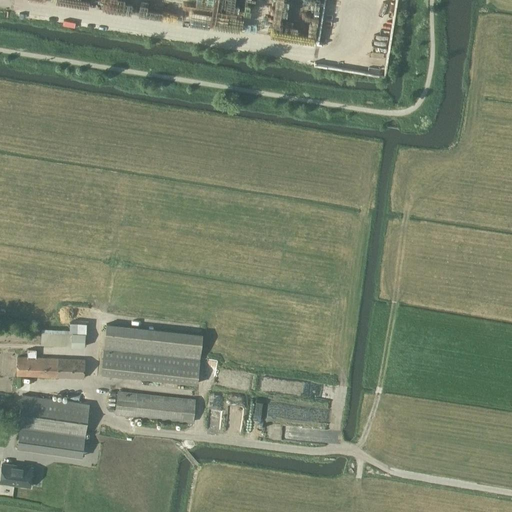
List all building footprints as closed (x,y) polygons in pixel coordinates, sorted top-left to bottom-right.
[(42,329),(41,344),(84,346),(85,333),(86,333),(86,324),(70,323),(70,330),(42,329)] [(101,373),(196,383),(201,333),(106,323),(101,373)] [(18,356),(17,375),(83,378),(84,359),(36,357),(36,350),(28,350),(27,357),(18,356)] [(195,399),(137,393),(117,391),(115,413),(192,421),(195,399)] [(89,404),(35,397),(24,395),(17,448),(81,456),(89,404)] [(3,485),(8,485),(9,484),(20,486),(20,487),(26,488),(26,487),(29,487),(32,468),(2,464),(0,478),(0,482),(2,483),(3,485)]
